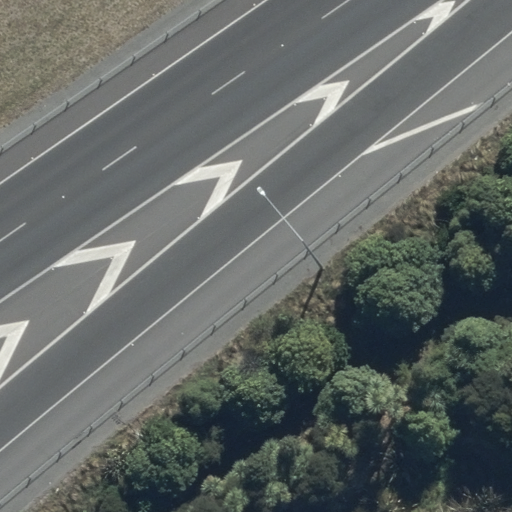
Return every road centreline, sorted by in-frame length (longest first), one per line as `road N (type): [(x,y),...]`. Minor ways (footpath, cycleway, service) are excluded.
road 1 (motorway): [(511,57),(0,483)]
road 2 (motorway): [(351,0),(0,240)]
